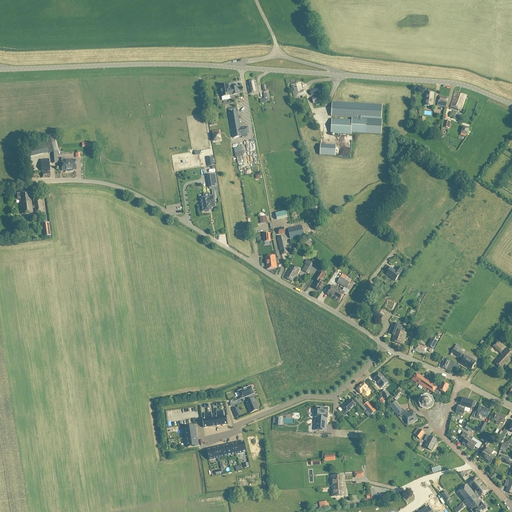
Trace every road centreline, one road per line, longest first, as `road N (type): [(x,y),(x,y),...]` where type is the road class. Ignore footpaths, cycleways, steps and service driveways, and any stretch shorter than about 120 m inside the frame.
road 1 (tertiary): [(342,317),(121,188),(83,180),(0,185)]
road 2 (residential): [(167,418),(198,413),(201,439),(235,431),(233,425),(301,397),(332,396),(383,344)]
road 3 (tertiary): [(2,69),(211,65)]
road 4 (residential): [(342,317),(452,172)]
road 5 (tertiary): [(338,74),(452,82),(511,103)]
